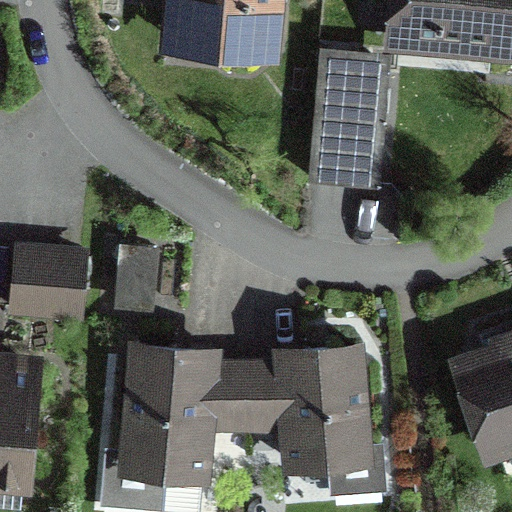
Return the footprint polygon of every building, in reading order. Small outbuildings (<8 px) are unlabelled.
[(268,0),(172,0),(170,28),(208,32),(206,47),(263,52),(268,0)] [(511,50),(511,0),(395,0),(392,40),(511,50)] [(378,125),(327,120),(322,180),(372,185),(378,125)] [(62,252),(48,251),(35,250),(18,249),(12,308),(42,311),(72,313),(77,254),(62,252)] [(153,252),(112,250),(109,321),(151,322),(153,252)] [(511,336),(494,342),(497,351),(460,363),(489,448),(511,440),(511,336)] [(201,461),(211,354),(132,347),(124,427),(118,433),(123,440),(123,442),(151,445),(150,457),(201,461)] [(354,347),(277,353),(285,462),(335,458),(335,450),(362,447),(361,435),(367,428),(360,423),(354,347)] [(0,476),(20,478),(24,431),(32,425),(32,417),(26,410),(30,369),(0,366),(0,476)]
